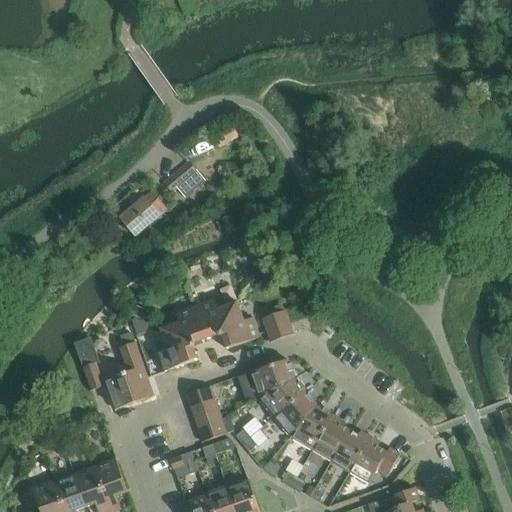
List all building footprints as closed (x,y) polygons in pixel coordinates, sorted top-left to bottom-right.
[(189,164),(165,184),(174,194),(197,174),(189,164)] [(145,200),(146,200),(161,218),(168,212),(152,194),(145,200)] [(161,218),(146,200),(145,200),(122,219),(137,238),(161,218)] [(214,301),(196,308),(208,342),(222,336),(238,303),(218,311),(214,301)] [(238,303),(222,336),(227,352),(261,340),(254,320),(245,323),(238,303)] [(180,324),(160,331),(193,347),(208,342),(196,308),(177,314),(180,324)] [(136,309),(132,317),(148,325),(152,316),(136,309)] [(286,313),(274,317),(283,340),(294,336),(286,313)] [(283,340),(274,317),(263,321),(271,344),(283,340)] [(193,347),(160,331),(167,350),(158,354),(165,374),(199,362),(193,347)] [(132,335),(122,339),(125,348),(136,345),(132,335)] [(155,398),(150,386),(136,345),(125,348),(120,350),(129,373),(121,376),(122,377),(106,382),(116,412),(155,398)] [(289,362),(239,379),(248,403),(259,399),(259,400),(295,380),(293,373),(295,372),(293,366),(291,367),(289,362)] [(96,365),(84,369),(92,393),(104,388),(96,365)] [(295,380),(259,400),(275,419),(307,394),(304,391),(306,389),(301,384),(300,385),(295,380)] [(187,397),(191,409),(215,401),(211,389),(187,397)] [(307,394),(275,419),(292,439),(318,408),(314,402),(315,401),(311,396),(310,397),(307,394)] [(215,401),(191,409),(196,421),(219,412),(215,401)] [(318,408),(292,439),(313,452),(334,417),(331,415),(332,413),(326,410),(325,411),(318,408)] [(219,412),(196,421),(200,432),(223,424),(219,412)] [(334,417),(313,452),(332,463),(350,432),(341,427),(344,423),(334,417)] [(223,424),(200,432),(204,444),(227,436),(223,424)] [(237,438),(243,446),(251,439),(245,431),(237,438)] [(359,437),(350,432),(332,463),(351,474),(371,439),(362,433),(359,437)] [(251,439),(243,446),(250,454),(258,447),(251,439)] [(371,439),(351,474),(370,485),(378,472),(388,478),(401,456),(390,450),(388,454),(379,449),(381,445),(371,439)] [(230,440),(213,446),(216,456),(237,449),(230,440)] [(216,456),(213,446),(203,450),(207,460),(216,456)] [(181,458),(171,461),(175,471),(185,468),(181,458)] [(116,461),(95,468),(110,511),(120,511),(122,511),(117,498),(128,494),(116,461)] [(110,511),(95,468),(75,475),(86,509),(96,505),(98,511),(110,511)] [(283,483),(292,488),(298,479),(289,474),(283,483)] [(75,475),(54,483),(64,511),(78,511),(86,509),(75,475)] [(298,479),(292,488),(301,493),(306,484),(298,479)] [(259,511),(249,481),(228,489),(236,511),(259,511)] [(33,490),(41,511),(64,511),(54,483),(33,490)] [(236,511),(228,489),(207,496),(213,511),(236,511)] [(316,490),(311,499),(320,504),(325,495),(316,490)] [(416,490),(370,506),(372,511),(423,511),(424,511),(422,511),(414,511),(412,504),(420,502),(416,490)] [(213,511),(207,496),(186,503),(189,511),(213,511)]
